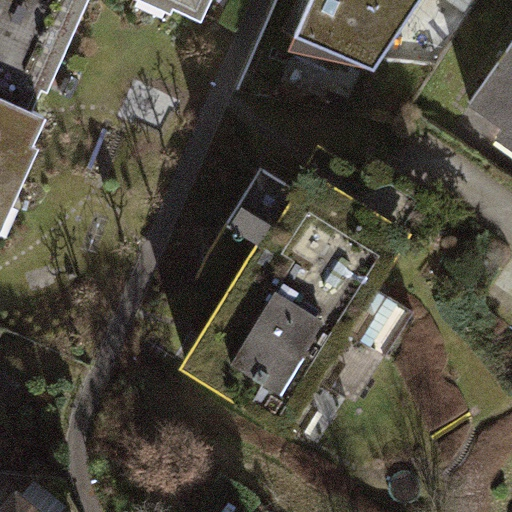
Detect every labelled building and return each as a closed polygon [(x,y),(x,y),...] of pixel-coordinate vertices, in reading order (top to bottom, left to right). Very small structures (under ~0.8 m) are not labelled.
[(0,0),(0,213),(34,136),(29,133),(43,102),(30,96),(38,77),(44,79),(79,0),(159,0),(168,4),(170,0),(175,0),(199,11),(204,0),(0,0)] [(412,0),(305,0),(287,44),(372,63),(412,0)] [(454,0),(440,0),(424,19),(447,39),(470,13),(454,0)] [(511,31),(468,95),(502,117),(494,128),(511,140),(511,31)] [(358,158),(316,134),(290,178),(258,159),(224,218),(252,235),(177,364),(285,426),(397,234),(419,247),(434,221),(418,212),(436,180),(368,141),(358,158)] [(12,479),(0,494),(0,511),(51,511),(52,511),(12,479)]
